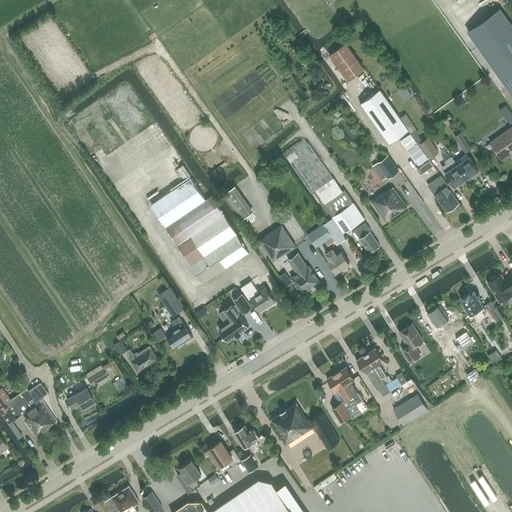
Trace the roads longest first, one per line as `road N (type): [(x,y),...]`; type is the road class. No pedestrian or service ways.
road 1 (tertiary): [(11,511),(511,211)]
road 2 (unknown): [(383,511),(316,507),(269,471),(213,495),(187,495),(164,483),(137,447)]
road 3 (unknown): [(302,337),(254,267),(198,286),(157,239)]
road 4 (unknown): [(81,469),(49,387),(0,323)]
